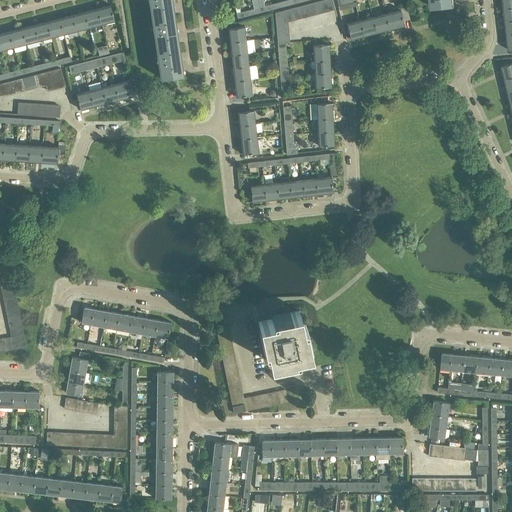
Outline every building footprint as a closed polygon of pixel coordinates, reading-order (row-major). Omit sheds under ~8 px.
[(148,0),(152,18),(174,15),(171,0),(148,0)] [(323,13),(329,12),(326,0),(320,1),(323,13)] [(332,0),(326,0),(329,12),(335,11),(332,0)] [(511,0),(502,0),(504,9),(511,8),(511,0)] [(317,15),(323,13),(320,1),(314,3),(317,15)] [(312,16),(317,15),(314,3),(309,4),(312,16)] [(306,18),(312,16),(309,4),(303,6),(306,18)] [(110,6),(97,9),(101,24),(114,21),(110,6)] [(300,19),(306,18),(303,6),(297,7),(300,19)] [(300,19),(297,7),(291,9),(294,21),(300,19)] [(101,24),(97,9),(84,13),(88,28),(101,24)] [(275,13),(288,23),(294,21),(291,9),(275,13)] [(250,10),(237,14),(238,18),(251,15),(250,10)] [(400,11),(387,14),(391,29),(404,26),(405,26),(400,10),(400,11)] [(84,13),(72,16),(75,31),(88,28),(84,13)] [(275,13),(276,30),(289,29),(288,23),(275,13)] [(374,17),(378,32),(391,29),(387,14),(374,17)] [(179,45),(174,15),(152,18),(156,48),(179,45)] [(72,16),(59,19),(63,34),(75,31),(72,16)] [(374,17),(361,21),(365,36),(378,32),(374,17)] [(63,34),(59,19),(46,23),(50,38),(63,34)] [(365,36),(361,21),(348,24),(347,24),(351,40),(352,40),(352,39),(365,36)] [(46,23),(33,26),(37,41),(50,38),(46,23)] [(37,41),(33,26),(20,29),(24,44),(37,41)] [(229,30),(230,43),(245,40),(244,28),(244,27),(228,29),(228,30),(229,30)] [(20,29),(7,33),(11,48),(24,44),(20,29)] [(0,50),(11,48),(7,33),(0,34),(0,50)] [(247,55),(245,40),(230,43),(232,56),(247,55)] [(160,79),(184,75),(183,74),(179,45),(156,48),(160,78),(160,79)] [(313,46),(314,60),(329,59),(329,46),(329,45),(313,46)] [(117,58),(119,62),(125,61),(123,54),(122,53),(115,55),(116,59),(117,58)] [(115,55),(109,56),(111,64),(119,62),(117,58),(116,59),(115,55)] [(248,68),(247,55),(232,56),(233,70),(248,68)] [(330,73),(329,59),(314,60),(315,74),(330,73)] [(502,67),(505,80),(511,78),(511,64),(501,67),(502,67)] [(250,81),(248,68),(233,70),(235,83),(250,81)] [(54,71),(59,88),(65,86),(60,69),(54,71)] [(53,90),(59,88),(54,71),(48,72),(53,90)] [(47,91),(53,90),(48,72),(43,74),(46,85),(47,91)] [(331,86),(330,73),(315,74),(315,87),(315,88),(331,87),(331,86)] [(37,75),(40,87),(46,85),(43,74),(37,75)] [(34,88),(40,87),(37,75),(31,77),(34,88)] [(28,90),(34,88),(31,77),(25,78),(28,90)] [(22,91),(28,90),(25,78),(19,80),(22,91)] [(17,93),(22,91),(19,80),(14,81),(17,93)] [(11,94),(17,93),(14,81),(8,83),(11,94)] [(129,81),(116,84),(120,99),(133,96),(134,96),(130,81),(129,81)] [(251,94),(250,81),(235,83),(236,96),(236,97),(252,95),(252,94),(251,94)] [(5,96),(11,94),(8,83),(2,84),(5,96)] [(120,99),(116,84),(103,88),(107,103),(120,99)] [(103,88),(90,91),(94,106),(107,103),(103,88)] [(94,106),(90,91),(77,95),(77,94),(76,94),(80,110),(81,110),(81,109),(94,106)] [(316,105),(317,118),(332,117),(332,104),(332,103),(316,104),(316,105)] [(283,108),(283,115),(287,115),(287,113),(291,113),(291,107),(283,108)] [(238,113),(240,127),(255,125),(253,111),(254,111),(237,113),(238,113)] [(283,115),(284,121),(292,121),(291,113),(287,113),(287,115),(283,115)] [(333,131),(332,117),(317,118),(318,133),(333,131)] [(256,138),(255,125),(240,127),(241,140),(256,138)] [(318,133),(318,140),(319,146),(318,146),(335,145),(334,145),(333,131),(318,133)] [(242,155),(250,154),(259,153),(259,152),(258,152),(256,138),(241,140),(243,154),(242,154),(242,155)] [(290,142),(286,143),(286,147),(287,153),(287,155),(298,155),(298,154),(297,146),(295,146),(295,147),(294,147),(293,141),(290,141),(290,142)] [(17,161),(18,145),(5,145),(4,160),(17,161)] [(31,146),(18,145),(17,161),(30,162),(31,146)] [(31,146),(30,162),(44,163),(45,147),(31,146)] [(58,148),(45,147),(44,163),(57,163),(57,164),(58,148)] [(294,197),(307,195),(305,180),(296,181),(295,176),(289,176),(290,182),(292,182),(294,197)] [(318,179),(320,194),(332,193),(333,193),(331,177),(318,179)] [(318,179),(305,180),(307,195),(320,194),(318,179)] [(292,182),(290,182),(278,183),(280,198),(294,197),(292,182)] [(265,185),(266,200),(280,198),(278,183),(265,185)] [(266,200),(265,185),(251,186),(250,186),(252,202),(253,202),(266,200)] [(0,278),(0,282),(0,285),(13,282),(12,276),(0,278)] [(2,290),(14,288),(13,282),(0,285),(2,290)] [(2,290),(3,296),(15,294),(14,288),(2,290)] [(4,302),(16,300),(15,294),(3,296),(4,302)] [(4,302),(5,308),(18,306),(16,300),(4,302)] [(5,308),(6,314),(19,312),(18,306),(5,308)] [(94,325),(97,310),(84,308),(84,307),(81,324),(82,324),(82,323),(94,325)] [(94,325),(106,327),(109,312),(97,310),(94,325)] [(275,319),(258,323),(263,347),(266,347),(269,363),(294,358),(293,356),(310,352),(305,328),(302,328),(299,311),(274,316),(275,319)] [(8,320),(20,318),(19,312),(6,314),(8,320)] [(121,314),(109,312),(106,327),(119,329),(121,314)] [(134,317),(121,314),(119,329),(131,332),(134,317)] [(146,319),(134,317),(131,332),(143,334),(146,319)] [(8,320),(9,326),(21,324),(20,318),(8,320)] [(158,321),(146,319),(143,334),(156,336),(158,321)] [(171,323),(158,321),(156,336),(168,338),(168,339),(171,323)] [(10,332),(22,330),(21,324),(9,326),(10,332)] [(216,331),(218,337),(230,334),(229,328),(216,331)] [(10,332),(11,338),(26,348),(22,330),(10,332)] [(232,340),(230,334),(218,337),(219,343),(232,340)] [(8,351),(26,348),(11,338),(5,339),(8,351)] [(5,339),(0,339),(0,342),(2,353),(8,351),(5,339)] [(220,349),(233,346),(232,340),(219,343),(220,349)] [(220,349),(221,355),(234,352),(233,346),(220,349)] [(235,358),(234,352),(221,355),(223,360),(235,358)] [(451,371),(453,355),(441,354),(441,353),(439,370),(440,370),(440,369),(451,371)] [(466,356),(453,355),(451,371),(464,372),(466,356)] [(466,356),(464,372),(476,373),(478,358),(466,356)] [(70,369),(85,372),(87,360),(88,360),(72,357),(72,358),(70,369)] [(237,364),(235,358),(223,360),(224,366),(237,364)] [(478,358),(476,373),(489,374),(490,359),(478,358)] [(490,359),(489,374),(502,375),(503,360),(490,359)] [(511,360),(503,360),(502,375),(511,376),(511,360)] [(238,370),(237,364),(224,366),(225,372),(238,370)] [(70,369),(68,381),(83,384),(85,372),(70,369)] [(239,376),(238,370),(225,372),(226,378),(239,376)] [(158,372),(157,386),(173,387),(173,373),(174,373),(174,372),(157,372),(158,372)] [(239,376),(226,378),(228,384),(240,382),(239,376)] [(81,395),(83,384),(68,381),(66,392),(65,392),(65,393),(81,396),(81,395)] [(242,388),(240,382),(228,384),(229,390),(242,388)] [(173,399),(173,387),(157,386),(157,399),(173,399)] [(242,388),(229,390),(230,396),(243,394),(242,388)] [(279,391),(282,404),(288,403),(285,390),(279,391)] [(279,391),(273,393),(276,405),(282,404),(279,391)] [(13,392),(0,392),(0,404),(0,406),(13,407),(13,392)] [(13,392),(13,407),(25,408),(26,392),(13,392)] [(38,393),(26,392),(25,408),(38,408),(39,408),(39,392),(38,392),(38,393)] [(270,407),(276,405),(273,393),(268,394),(270,407)] [(244,399),(243,394),(230,396),(232,407),(244,405),(244,399)] [(268,394),(262,395),(264,408),(270,407),(268,394)] [(258,409),(264,408),(262,395),(256,396),(258,409)] [(256,396),(250,398),(252,410),(258,409),(256,396)] [(250,398),(244,399),(244,405),(246,412),(252,410),(250,398)] [(173,412),(173,399),(157,399),(157,411),(173,412)] [(433,402),(432,413),(447,415),(449,404),(449,403),(433,401),(433,402)] [(246,412),(244,405),(232,407),(234,414),(246,412)] [(172,424),(173,412),(157,411),(157,424),(172,424)] [(445,427),(447,415),(432,413),(430,425),(445,427)] [(172,424),(157,424),(157,436),(172,436),(172,424)] [(444,439),(445,427),(430,425),(429,437),(428,436),(428,437),(444,439)] [(115,431),(115,436),(127,449),(127,431),(115,431)] [(115,436),(109,436),(108,448),(127,449),(115,436)] [(172,449),(172,436),(157,436),(157,449),(172,449)] [(401,438),(389,438),(389,453),(402,453),(402,454),(403,454),(402,437),(401,437),(401,438)] [(376,438),(364,439),(364,454),(377,454),(376,438)] [(376,438),(377,454),(389,453),(389,438),(376,438)] [(326,440),(326,455),(339,454),(338,439),(326,440)] [(351,439),(338,439),(339,454),(351,454),(351,439)] [(351,439),(351,454),(364,454),(364,439),(351,439)] [(300,440),(288,441),(288,456),(301,455),(300,440)] [(313,455),(313,440),(300,440),(301,455),(313,455)] [(326,440),(313,440),(313,455),(326,455),(326,440)] [(275,456),(275,441),(262,441),(262,457),(263,457),(263,456),(275,456)] [(288,441),(275,441),(275,456),(288,456),(288,441)] [(215,443),(213,456),(229,457),(230,445),(231,445),(231,444),(214,443),(215,443)] [(41,459),(49,460),(50,450),(42,449),(41,459)] [(157,449),(156,461),(172,461),(172,449),(157,449)] [(487,450),(477,450),(478,466),(488,466),(487,450)] [(227,470),(229,457),(213,456),(212,468),(227,470)] [(172,474),(172,461),(156,461),(156,474),(172,474)] [(226,482),(227,470),(212,468),(210,480),(226,482)] [(8,474),(0,472),(0,488),(7,490),(8,474)] [(8,474),(7,490),(19,491),(21,475),(8,474)] [(171,486),(172,474),(156,474),(156,486),(171,486)] [(33,477),(21,475),(19,491),(32,492),(33,477)] [(33,477),(32,492),(44,494),(46,478),(33,477)] [(59,480),(46,478),(44,494),(57,495),(59,480)] [(71,481),(59,480),(57,495),(70,497),(71,481)] [(224,495),(226,482),(210,480),(209,493),(224,495)] [(82,498),(84,482),(71,481),(70,497),(82,498)] [(395,487),(395,491),(407,491),(407,481),(401,481),(401,483),(394,483),(394,487),(395,487)] [(96,484),(84,482),(82,498),(95,500),(96,484)] [(107,501),(109,485),(96,484),(95,500),(107,501)] [(122,487),(109,485),(107,501),(120,503),(121,503),(123,486),(122,486),(122,487)] [(171,499),(171,486),(156,486),(156,499),(155,499),(172,499),(171,499)] [(223,507),(224,495),(209,493),(208,505),(223,507)]
